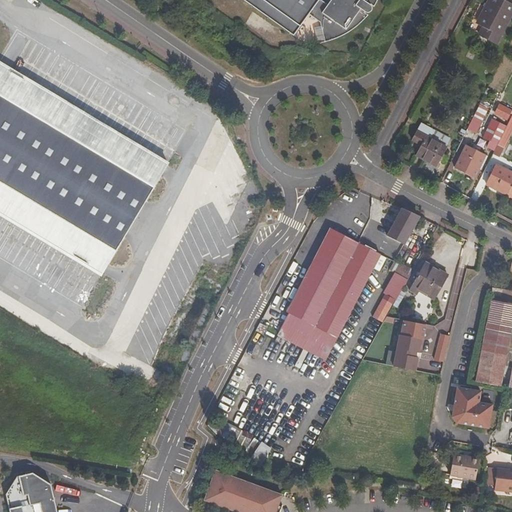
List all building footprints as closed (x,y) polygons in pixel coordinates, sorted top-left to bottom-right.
[(308,14),(319,23),(320,27),(324,42),(330,41),(335,39),(340,37),(345,34),(350,31),(354,28),(359,24),(363,20),(368,15),(364,12),(366,13),(367,13),(369,13),(370,12),(370,11),(371,10),(371,9),(371,8),(371,7),(370,6),(369,5),(370,4),(373,7),(377,1),(377,0),(330,0),(327,5),(320,0),(243,0),(293,36),(308,14)] [(483,16),(479,25),(483,28),(501,37),(511,15),(511,4),(503,0),(488,0),(481,15),(483,16)] [(319,43),(324,42),(320,27),(315,28),(319,43)] [(479,35),(497,44),(501,37),(483,28),(479,35)] [(0,64),(0,96),(155,188),(169,163),(0,64)] [(0,182),(118,251),(155,188),(0,96),(0,182)] [(489,105),(481,101),(479,107),(486,110),(489,105)] [(497,112),(508,117),(510,112),(500,107),(497,112)] [(511,130),(511,116),(504,133),(497,145),(503,148),(511,130)] [(474,118),(468,129),(475,133),(481,121),(474,118)] [(492,120),(483,138),(491,142),(496,129),(499,124),(492,120)] [(416,132),(447,148),(451,140),(420,124),(416,132)] [(496,129),(491,142),(497,145),(504,133),(496,129)] [(438,166),(441,160),(443,155),(447,148),(416,132),(412,140),(422,145),(416,155),(424,159),(438,166)] [(503,148),(497,145),(493,155),(499,157),(503,148)] [(455,169),(474,178),(485,156),(467,147),(455,169)] [(511,185),(511,173),(496,166),(493,173),(491,177),(487,185),(507,195),(511,185)] [(118,251),(0,182),(0,216),(5,219),(16,219),(13,224),(103,277),(118,251)] [(403,244),(419,217),(401,209),(387,236),(403,244)] [(289,314),(314,326),(358,243),(331,228),(286,312),(289,314)] [(381,255),(358,243),(314,326),(336,338),(381,255)] [(390,269),(407,280),(412,271),(395,261),(394,262),(390,269)] [(436,295),(448,276),(425,263),(412,286),(419,290),(421,287),(436,295)] [(511,304),(492,301),(482,351),(481,351),(475,382),(501,386),(511,328),(511,304)] [(325,359),(336,338),(314,326),(289,314),(280,330),(277,335),(325,359)] [(399,335),(392,366),(414,371),(417,358),(415,357),(416,353),(418,353),(421,340),(423,340),(426,326),(404,321),(401,335),(399,335)] [(267,334),(273,338),(276,331),(270,328),(267,334)] [(435,360),(444,362),(450,336),(441,334),(435,360)] [(480,402),(481,391),(458,387),(454,417),(458,423),(489,428),(493,405),(480,402)] [(424,471),(427,451),(422,451),(418,470),(424,471)] [(475,480),(478,459),(469,458),(469,459),(453,457),(450,477),(475,480)] [(511,467),(496,466),(493,489),(511,491),(511,467)] [(237,511),(279,511),(282,505),(278,503),(281,494),(215,470),(204,500),(237,511)] [(54,511),(49,489),(31,478),(16,481),(4,499),(7,511),(54,511)]
